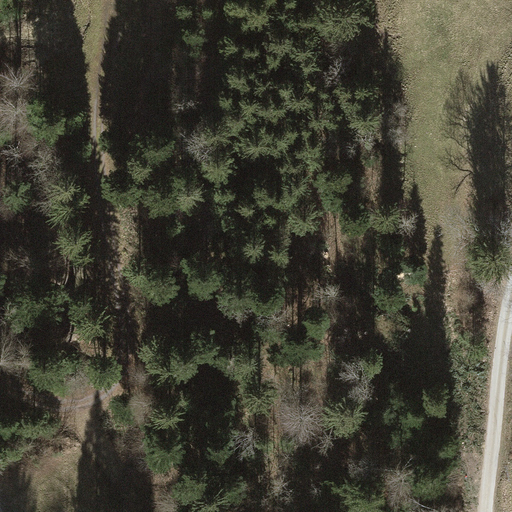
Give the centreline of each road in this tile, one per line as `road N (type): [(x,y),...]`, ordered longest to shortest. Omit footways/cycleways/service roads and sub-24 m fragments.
road 1 (track): [(0,388),(89,401),(111,390),(128,363),(126,303),(104,228),(100,179),(107,0)]
road 2 (residential): [(489,511),(496,378),(511,310)]
